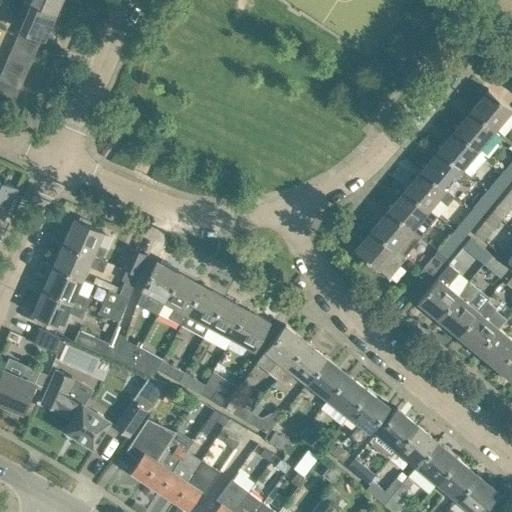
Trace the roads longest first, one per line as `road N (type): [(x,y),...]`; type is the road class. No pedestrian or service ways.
road 1 (residential): [(511,456),(359,330),(325,290),(298,201)]
road 2 (residential): [(298,201),(345,166),(441,68),(476,0)]
road 3 (residential): [(54,153),(151,197),(217,206),(298,201)]
road 4 (residential): [(54,148),(128,0)]
road 5 (residential): [(0,277),(54,153)]
